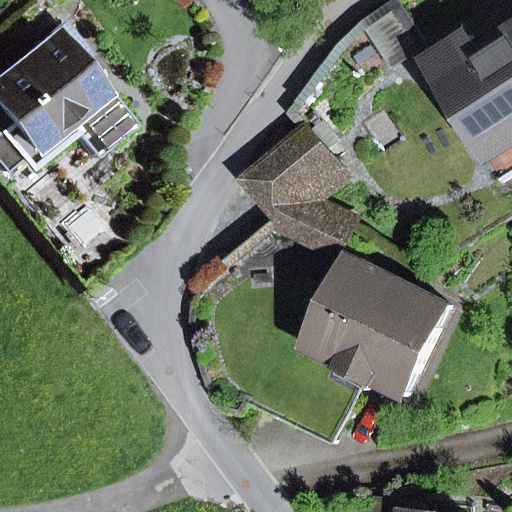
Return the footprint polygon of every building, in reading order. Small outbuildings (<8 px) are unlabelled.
[(63,119),(92,93),(71,68),(85,57),(62,27),(0,77),(0,168),(3,171),(30,149),(39,161),(73,134),(63,119)] [(511,36),(485,54),(474,37),(432,64),(491,156),(511,142),(511,36)] [(63,119),(73,134),(93,159),(133,127),(101,87),(92,93),(63,119)] [(310,128),(251,177),(281,213),(340,164),(310,128)] [(339,376),(345,379),(364,388),(370,391),(375,381),(410,398),(453,307),(352,258),(309,349),(344,366),(339,376)] [(323,425),(345,379),(339,376),(344,366),(309,349),(282,336),(255,393),(323,425)] [(255,393),(250,404),(337,445),(364,388),(345,379),(323,425),(255,393)] [(411,511),(412,504),(378,500),(376,511),(411,511)]
